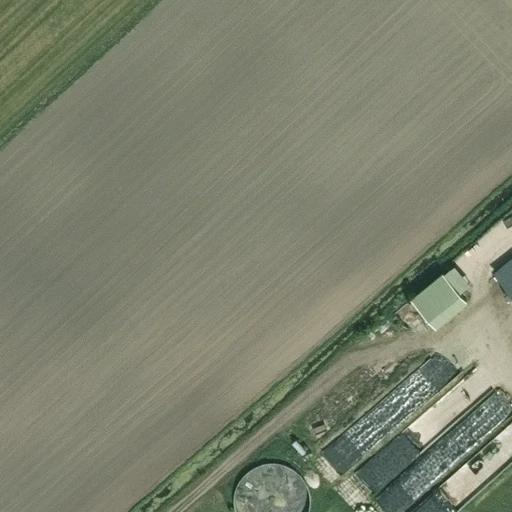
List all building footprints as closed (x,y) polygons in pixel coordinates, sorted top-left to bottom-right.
[(511,258),(495,273),(511,292),(511,258)] [(463,285),(472,279),(459,259),(412,288),(434,322),(471,298),(463,285)] [(373,487),(415,458),(430,472),(446,461),(449,457),(469,444),(505,402),(493,385),(500,376),(482,361),(459,376),(435,404),(399,428),(391,438),(384,443),(378,450),(361,462),(356,467),(365,480),(373,487)] [(299,440),(322,428),(327,436),(344,427),(331,403),(291,425),(299,440)] [(511,407),(412,511),(455,511),(511,452),(511,407)] [(339,470),(361,447),(344,432),(322,455),(339,470)]
